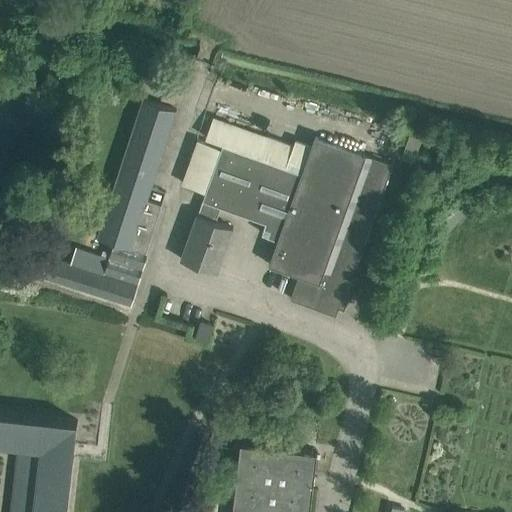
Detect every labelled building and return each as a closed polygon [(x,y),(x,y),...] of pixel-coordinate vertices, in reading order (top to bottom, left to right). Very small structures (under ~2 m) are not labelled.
[(71,263),(50,256),(44,274),(131,302),(146,253),(162,205),(147,200),(176,110),(143,99),(96,241),(113,246),(111,252),(103,250),(101,256),(76,247),(71,263)] [(347,291),(393,164),(315,136),(315,137),(310,135),(305,149),(214,116),(206,137),(223,144),(222,148),(197,139),(182,181),(207,189),(203,199),(204,200),(198,214),(197,214),(181,259),(217,272),(233,227),(216,221),(221,206),(266,222),(262,233),(278,239),(269,264),(299,275),(290,299),(336,315),(339,308),(344,310),(351,292),(347,291)] [(471,208),(456,196),(448,205),(453,210),(437,228),(447,236),(471,208)] [(196,336),(207,340),(212,325),(201,321),(196,336)] [(310,511),(317,452),(241,443),(233,511),(67,511),(78,421),(0,411),(0,511),(310,511)]
